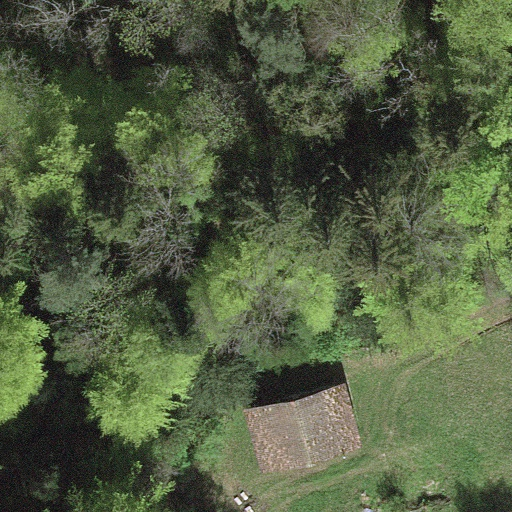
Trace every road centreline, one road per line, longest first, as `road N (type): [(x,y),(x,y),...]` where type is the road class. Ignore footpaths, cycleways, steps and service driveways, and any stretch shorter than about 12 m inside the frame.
road 1 (track): [(511,194),(170,321),(0,364)]
road 2 (track): [(359,370),(511,308)]
